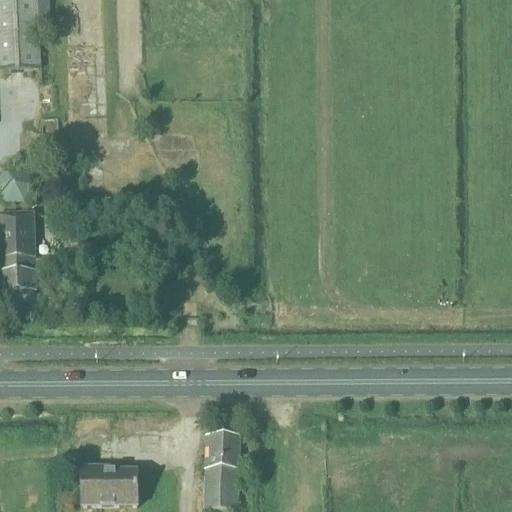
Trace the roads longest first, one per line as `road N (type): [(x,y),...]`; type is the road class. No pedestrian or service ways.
road 1 (primary): [(0,385),(511,381)]
road 2 (unclassified): [(0,356),(511,352)]
road 3 (track): [(107,0),(111,116),(187,245),(198,357)]
